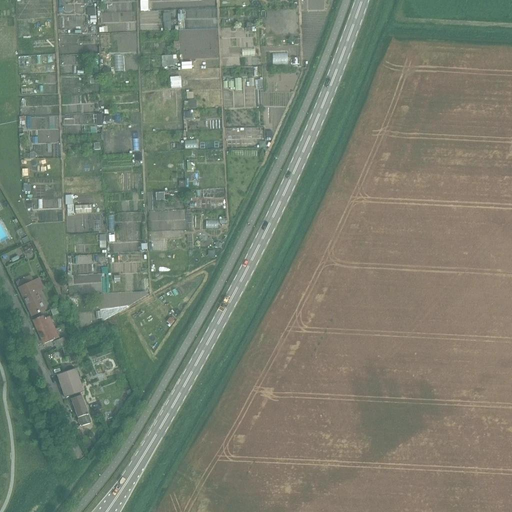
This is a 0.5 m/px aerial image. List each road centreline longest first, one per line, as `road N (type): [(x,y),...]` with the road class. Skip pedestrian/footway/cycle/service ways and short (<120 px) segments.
road 1 (secondary): [(105,511),(241,281),(361,0)]
road 2 (unclassified): [(74,443),(0,273)]
